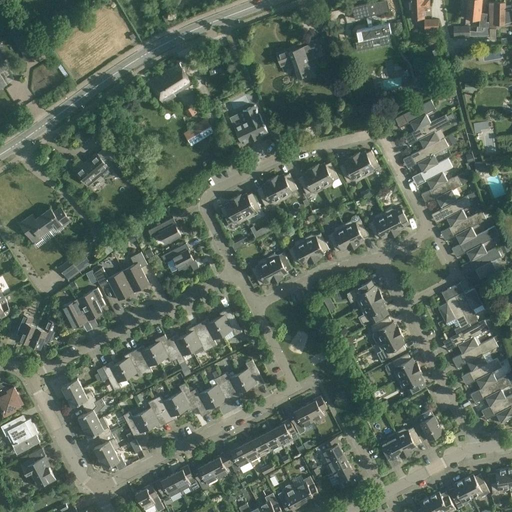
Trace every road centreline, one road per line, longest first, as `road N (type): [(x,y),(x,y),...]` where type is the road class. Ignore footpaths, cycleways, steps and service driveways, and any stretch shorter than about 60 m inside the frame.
road 1 (residential): [(236,273),(205,213),(206,197),(282,158),(364,135),(381,139),(431,231)]
road 2 (tertiary): [(0,156),(160,47),(275,0)]
road 3 (residential): [(97,490),(293,386),(253,308)]
road 4 (residential): [(29,377),(236,273)]
road 5 (residential): [(473,450),(405,306)]
road 6 (residential): [(253,308),(325,271),(380,259)]
road 7 (residential): [(29,377),(83,479),(97,490)]
